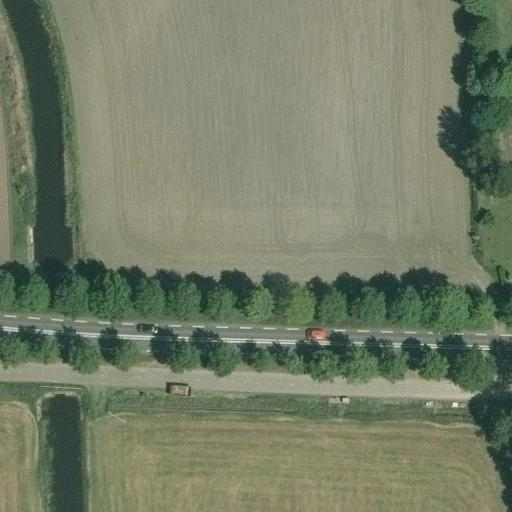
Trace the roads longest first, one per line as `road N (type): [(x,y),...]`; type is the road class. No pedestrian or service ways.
road 1 (unclassified): [(511,392),(0,373)]
road 2 (primary): [(511,348),(0,329)]
